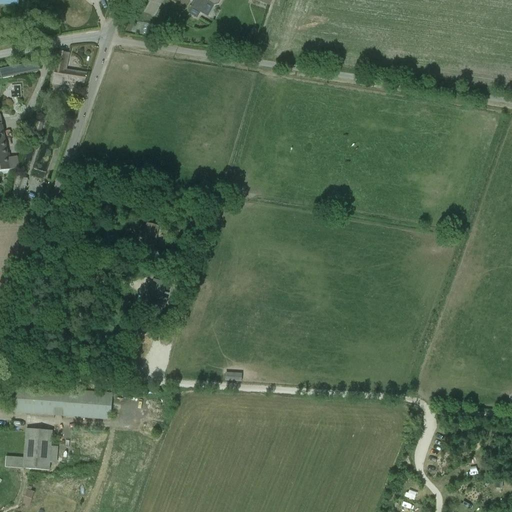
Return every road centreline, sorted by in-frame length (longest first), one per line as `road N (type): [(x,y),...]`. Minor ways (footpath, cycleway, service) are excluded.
road 1 (track): [(511,416),(426,410),(406,399),(0,374)]
road 2 (unclassified): [(511,107),(107,41)]
road 3 (unclassified): [(0,360),(107,41)]
